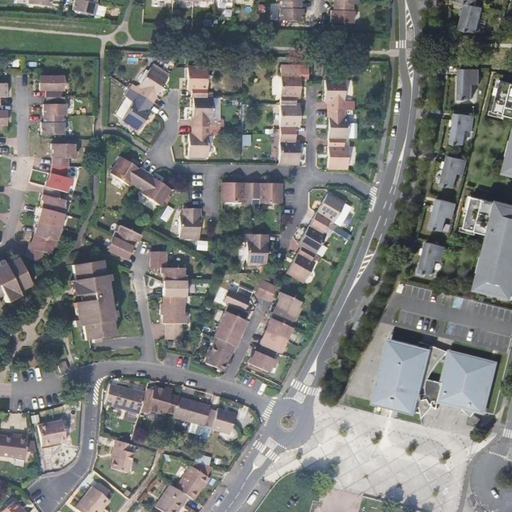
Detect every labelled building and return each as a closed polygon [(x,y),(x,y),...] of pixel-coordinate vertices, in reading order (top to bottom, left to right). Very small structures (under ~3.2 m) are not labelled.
[(73,0),(70,11),(93,16),(96,4),(94,4),(94,0),(73,0)] [(278,9),(278,21),(301,22),(301,10),(299,9),(299,0),(275,0),(275,2),(281,2),(280,9),(278,9)] [(330,11),(329,23),(352,24),(352,11),(351,11),(351,5),(356,5),(356,0),(332,0),(332,11),(330,11)] [(467,3),(461,28),(477,32),(484,7),(476,5),(467,3)] [(281,67),(280,106),(296,106),(296,102),(296,98),(300,98),(301,80),(308,80),(309,68),(297,68),(281,67)] [(167,79),(150,68),(139,86),(142,89),(141,91),(132,86),(130,90),(151,103),(156,97),(162,87),(164,85),(167,79)] [(460,68),(460,98),(467,98),(467,97),(473,98),(473,83),(480,83),(480,69),(460,68)] [(207,69),(188,69),(188,73),(188,78),(187,90),(193,90),(193,98),(209,98),(209,90),(207,90),(207,69)] [(42,122),(41,134),(65,135),(65,123),(63,123),(63,116),(66,116),(66,103),(64,103),(64,97),(62,96),(62,90),(64,90),(65,77),(40,77),(40,89),(47,89),(46,102),(44,102),(44,122),(42,122)] [(325,91),(325,102),(329,102),(329,106),(329,110),(345,110),(354,110),(354,102),(345,102),(345,80),(325,80),(325,91)] [(511,82),(502,80),(495,111),(511,115),(511,149),(510,157),(511,157),(511,159),(509,170),(511,171),(511,82)] [(151,103),(130,90),(125,97),(133,102),(122,119),(139,130),(142,125),(144,122),(151,112),(147,110),(151,103)] [(213,119),(213,98),(209,98),(193,98),(193,120),(193,123),(193,126),(208,127),(208,119),(213,119)] [(280,106),(280,135),(296,135),(296,130),(296,127),(300,127),(300,106),(296,106),(280,106)] [(344,118),(345,110),(329,110),(329,114),(329,118),(328,139),(344,139),(348,139),(357,139),(357,124),(349,124),(349,117),(344,118)] [(459,110),(459,140),(466,140),(466,139),(472,139),(472,125),(479,125),(479,110),(459,110)] [(208,157),(208,127),(193,126),(193,131),(193,135),(189,135),(188,156),(208,157)] [(280,135),(279,164),(299,164),(299,143),(295,143),(295,139),(296,135),(280,135)] [(344,147),(344,139),(328,139),(328,143),(328,147),(328,168),(348,168),(348,147),(344,147)] [(28,244),(24,257),(38,264),(41,252),(48,254),(50,248),(52,248),(63,208),(61,208),(63,201),(55,199),(57,191),(65,193),(67,186),(69,186),(71,180),(64,178),(67,167),(66,167),(67,159),(74,159),(74,152),(72,152),(72,145),(49,144),(49,149),(52,151),(52,152),(55,152),(55,159),(51,159),(51,166),(49,174),(53,175),(51,181),(48,180),(48,181),(45,182),(40,199),(41,202),(41,204),(45,205),(43,210),(39,209),(38,216),(41,217),(38,229),(34,229),(32,236),(36,237),(34,243),(31,242),(30,243),(28,244)] [(141,168),(131,162),(127,159),(123,156),(112,172),(131,184),(133,181),(139,185),(147,172),(141,168)] [(447,156),(440,185),(447,187),(447,186),(453,187),(457,173),(463,175),(466,161),(447,156)] [(163,182),(154,176),(151,174),(147,172),(139,185),(145,189),(143,192),(161,204),(171,187),(163,182)] [(244,184),(222,183),(222,203),(244,203),(244,199),(251,199),(251,184),(247,184),(244,184)] [(281,184),(259,184),(255,184),(251,184),(251,199),(259,199),(259,203),(281,204),(281,184)] [(328,195),(317,213),(315,216),(313,220),(326,228),(330,221),(333,223),(345,204),(328,195)] [(511,293),(511,205),(474,196),(466,228),(491,234),(481,273),(484,273),(480,287),(511,294),(511,293)] [(436,199),(429,228),(436,230),(437,229),(442,231),(446,216),(452,218),(456,204),(436,199)] [(350,208),(345,204),(333,223),(339,227),(350,208)] [(179,238),(199,239),(199,229),(199,217),(199,209),(193,209),(188,209),(183,209),(183,217),(180,217),(179,238)] [(322,234),(326,228),(313,220),(311,223),(309,226),(298,245),(302,247),(315,255),(326,236),(322,234)] [(114,231),(105,250),(122,259),(130,242),(134,243),(134,242),(137,240),(139,236),(119,226),(116,232),(114,231)] [(246,264),(266,264),(267,258),(267,254),(267,242),(267,234),(251,234),(238,234),(238,239),(251,240),(251,242),(247,243),(246,264)] [(445,247),(426,243),(419,272),(426,273),(426,272),(431,274),(435,260),(441,261),(445,247)] [(311,261),(315,255),(302,247),(298,254),(292,264),(289,269),(287,272),(304,282),(315,264),(311,261)] [(165,317),(165,340),(181,340),(181,323),(184,323),(184,317),(182,316),(182,302),(184,302),(184,275),(181,275),(182,269),(165,269),(165,252),(149,252),(149,268),(160,269),(160,272),(162,275),(162,276),(166,276),(166,301),(162,301),(162,302),(159,305),(159,314),(163,317),(165,317)] [(0,305),(0,306),(0,304),(0,289),(7,303),(21,296),(19,292),(32,286),(18,258),(5,264),(4,263),(0,264),(0,305)] [(76,322),(77,327),(81,326),(83,342),(94,340),(114,337),(111,322),(113,321),(112,318),(111,312),(106,281),(105,276),(103,276),(101,261),(71,266),(73,281),(69,282),(72,297),(86,294),(87,301),(73,304),(76,322)] [(261,280),(255,294),(261,297),(269,301),(276,287),(261,280)] [(213,346),(206,363),(220,369),(225,359),(228,360),(236,341),(233,339),(241,319),(245,321),(249,313),(244,311),(251,293),(237,287),(234,294),(228,291),(222,301),(228,304),(213,337),(220,340),(216,347),(213,346)] [(249,359),(247,363),(268,373),(271,366),(273,367),(276,361),(274,360),(277,353),(279,354),(291,328),(288,327),(291,320),(293,321),(299,309),(297,308),(300,302),(279,292),(277,296),(279,299),(278,300),(281,302),(276,313),(273,312),(273,313),(270,314),(268,318),(270,319),(267,325),(271,327),(256,359),(253,357),(252,358),(249,359)] [(377,402),(392,339),(389,338),(373,401),(377,402)] [(430,359),(433,349),(421,346),(392,339),(377,402),(417,412),(418,407),(420,401),(425,400),(429,399),(429,400),(429,401),(431,402),(432,404),(433,405),(434,406),(436,407),(437,408),(439,409),(439,408),(438,408),(440,401),(451,406),(459,404),(461,405),(464,407),(465,406),(469,407),(473,408),(472,408),(477,409),(484,411),(497,362),(468,354),(468,357),(451,351),(451,353),(445,381),(435,379),(430,377),(432,373),(434,368),(436,365),(430,359)] [(487,412),(500,360),(450,348),(449,350),(443,348),(421,341),(421,346),(433,349),(430,359),(436,365),(437,364),(439,361),(440,360),(443,357),(447,353),(448,353),(451,353),(451,351),(468,357),(468,354),(497,362),(484,411),(487,412)] [(113,407),(119,387),(110,385),(104,405),(113,407)] [(140,413),(145,395),(119,387),(113,407),(140,415),(140,413)] [(154,392),(147,390),(145,395),(140,413),(148,415),(149,412),(164,416),(165,413),(174,415),(178,401),(164,398),(166,392),(155,389),(154,392)] [(211,407),(179,399),(178,401),(174,415),(173,418),(192,423),(189,431),(203,435),(206,423),(210,410),(211,407)] [(432,404),(431,402),(429,401),(429,400),(429,399),(425,400),(420,401),(418,407),(421,407),(422,414),(422,419),(436,407),(434,406),(433,405),(432,404)] [(417,412),(377,402),(376,405),(399,410),(416,415),(417,412)] [(477,409),(472,408),(473,408),(469,407),(465,406),(464,407),(461,405),(472,416),(477,409)] [(217,412),(210,410),(206,423),(213,425),(212,428),(230,433),(236,415),(217,409),(217,412)] [(469,421),(475,426),(481,419),(475,414),(469,421)] [(39,427),(42,446),(58,443),(58,444),(67,443),(63,422),(39,427)] [(213,425),(206,423),(202,439),(208,441),(212,428),(213,425)] [(12,438),(0,436),(0,456),(25,459),(26,453),(28,441),(28,437),(12,435),(12,438)] [(35,442),(28,441),(26,453),(37,454),(35,442)] [(131,445),(117,441),(114,455),(117,456),(113,470),(128,473),(134,454),(130,453),(132,445),(131,445)] [(210,458),(197,454),(195,463),(208,466),(210,458)] [(190,466),(176,488),(188,496),(194,500),(208,478),(190,466)] [(104,482),(101,486),(109,493),(112,488),(104,482)] [(90,497),(82,506),(89,511),(100,511),(113,497),(109,493),(101,486),(96,483),(87,494),(90,497)] [(176,488),(170,485),(155,507),(162,511),(177,511),(188,496),(176,488)] [(79,504),(82,506),(90,497),(87,494),(79,504)] [(1,511),(23,511),(21,508),(19,509),(14,502),(1,511)]
